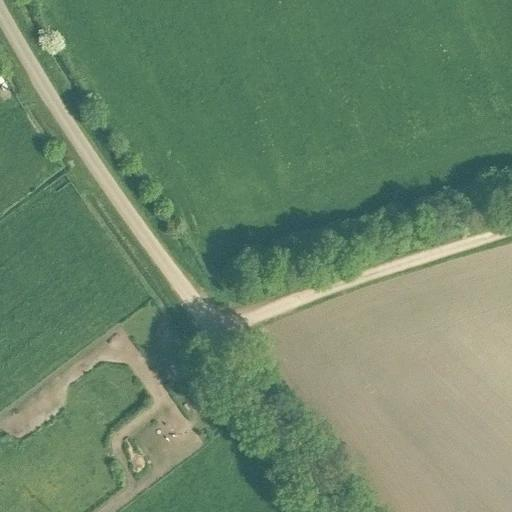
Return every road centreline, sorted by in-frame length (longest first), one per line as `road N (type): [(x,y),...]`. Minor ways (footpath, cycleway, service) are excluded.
road 1 (track): [(344,511),(215,332),(511,227)]
road 2 (unclassified): [(215,332),(79,145),(0,11)]
